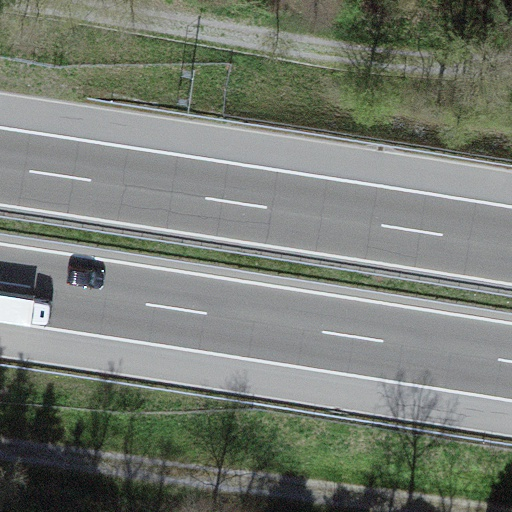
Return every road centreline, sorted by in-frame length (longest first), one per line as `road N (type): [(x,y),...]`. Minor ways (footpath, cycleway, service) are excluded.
road 1 (motorway): [(511,246),(0,166)]
road 2 (motorway): [(0,282),(511,361)]
road 3 (track): [(52,0),(251,37),(511,66)]
road 4 (track): [(458,511),(0,448)]
